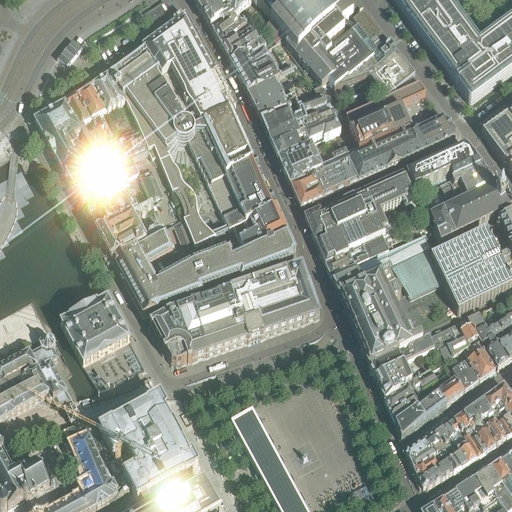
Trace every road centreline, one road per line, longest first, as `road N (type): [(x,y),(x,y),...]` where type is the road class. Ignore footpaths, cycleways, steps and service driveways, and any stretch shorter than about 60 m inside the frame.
road 1 (residential): [(312,263),(338,326),(167,384),(136,330)]
road 2 (residential): [(136,330),(7,107)]
road 3 (residential): [(179,0),(294,220)]
road 4 (residential): [(469,137),(294,220)]
road 5 (residential): [(312,263),(136,330)]
road 6 (residential): [(469,137),(363,0)]
